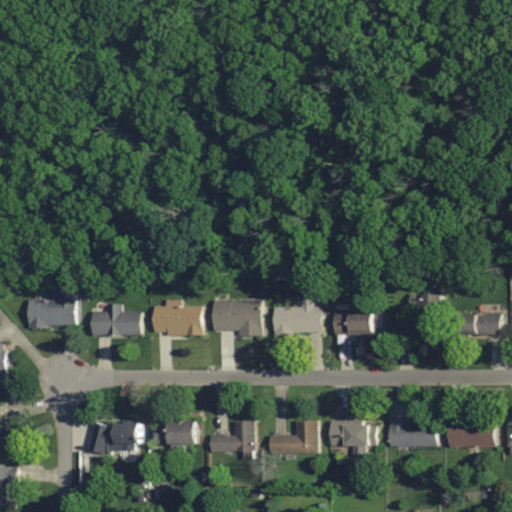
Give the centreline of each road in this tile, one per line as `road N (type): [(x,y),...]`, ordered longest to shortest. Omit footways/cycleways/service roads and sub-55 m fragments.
road 1 (residential): [(511,376),(80,383)]
road 2 (residential): [(63,511),(62,414),(70,386),(80,383)]
